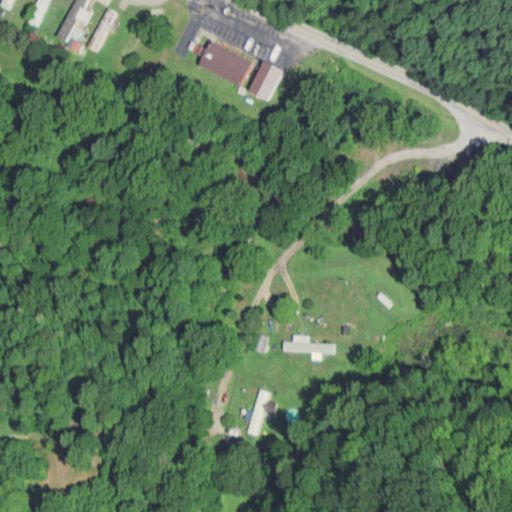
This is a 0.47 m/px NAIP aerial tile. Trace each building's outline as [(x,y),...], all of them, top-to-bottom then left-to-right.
[(17,0),(4,0),(2,7),(13,12),(17,0)] [(51,0),(38,0),(27,23),(37,28),(51,0)] [(92,0),(74,0),(57,38),(71,45),(92,0)] [(118,14),(109,9),(87,47),(97,53),(118,14)] [(120,56),(129,60),(144,26),(136,22),(120,56)] [(282,72),(262,61),(246,91),(266,101),(282,72)] [(309,345),(309,338),(294,337),(294,343),(283,342),(283,353),(334,354),(334,345),(309,345)] [(268,402),(270,394),(259,391),(249,433),(260,435),(265,413),(275,415),(278,405),(268,402)]
